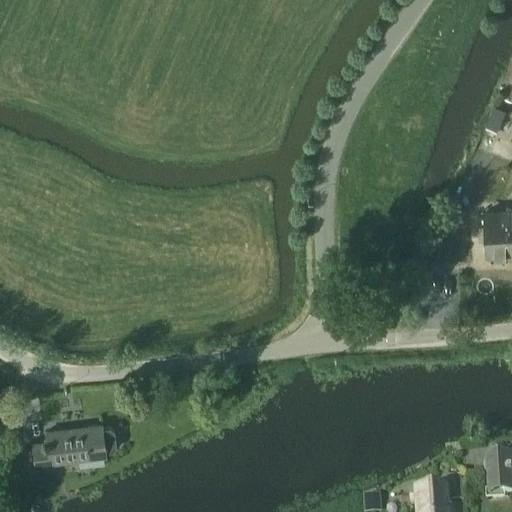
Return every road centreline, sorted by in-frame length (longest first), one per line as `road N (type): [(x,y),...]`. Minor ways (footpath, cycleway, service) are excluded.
road 1 (unclassified): [(329,343),(329,163),(348,110),(422,0)]
road 2 (unclassified): [(0,347),(40,370),(74,375),(329,343)]
road 3 (unclassified): [(329,343),(511,329)]
